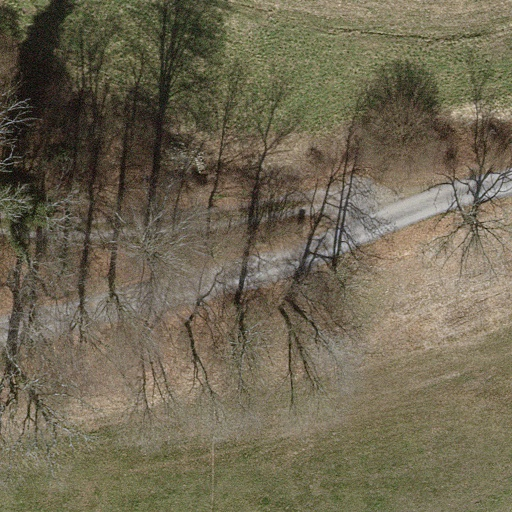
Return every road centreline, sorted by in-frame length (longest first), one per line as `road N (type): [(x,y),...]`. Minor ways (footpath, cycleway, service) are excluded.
road 1 (track): [(401,211),(256,268),(0,329)]
road 2 (track): [(0,215),(191,216),(331,203),(401,211)]
